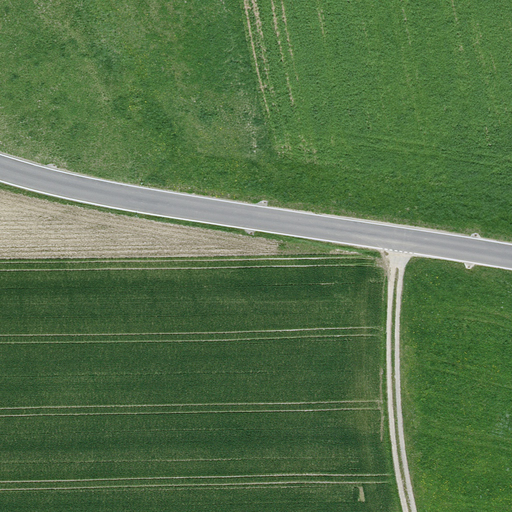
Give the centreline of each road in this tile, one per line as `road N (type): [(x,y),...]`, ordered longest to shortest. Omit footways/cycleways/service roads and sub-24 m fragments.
road 1 (tertiary): [(0,167),(137,200),(511,256)]
road 2 (track): [(396,237),(395,423),(409,511)]
